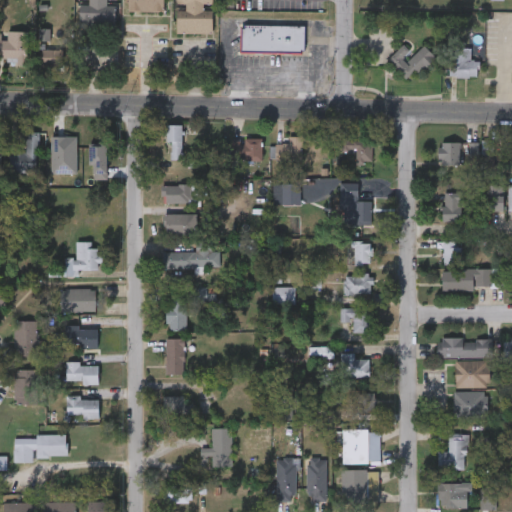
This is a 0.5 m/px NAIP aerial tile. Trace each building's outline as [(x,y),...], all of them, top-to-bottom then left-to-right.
[(118,1),(117,0),(89,0),(90,11),(109,11),(109,1),(118,1)] [(164,0),(164,10),(128,10),(128,0),(164,0)] [(176,0),(213,0),(213,33),(176,32),(176,0)] [(304,25),(304,51),(240,49),(240,23),(304,25)] [(0,30),(27,30),(27,60),(0,60),(0,30)] [(387,59),(403,44),(411,52),(422,42),(434,54),(408,80),(387,59)] [(479,75),(450,75),(449,46),(470,45),(470,57),(478,56),(479,75)] [(61,49),(61,65),(40,65),(40,49),(61,49)] [(183,122),(183,158),(170,158),(170,122),(183,122)] [(11,167),(11,142),(25,142),(25,130),(39,130),(38,168),(11,167)] [(263,136),(263,159),(244,159),(244,136),(263,136)] [(303,159),(273,159),(273,136),(303,136),(303,159)] [(355,151),(343,151),(343,136),(361,136),(361,143),(374,142),(374,162),(355,163),(355,151)] [(307,137),(329,137),(329,161),(307,161),(307,137)] [(495,139),(495,168),(482,168),(482,139),(495,139)] [(461,141),(461,164),(440,164),(440,141),(461,141)] [(104,156),(104,175),(77,175),(77,156),(104,156)] [(302,202),(282,202),(282,181),(302,181),(302,202)] [(343,181),(359,181),(359,199),(372,199),(372,222),(343,222),(343,181)] [(162,183),(195,183),(195,201),(162,201),(162,183)] [(482,183),(504,183),(505,210),(483,210),(482,183)] [(444,189),(472,189),(472,203),(463,203),(463,221),(444,221),(444,189)] [(199,212),(199,233),(165,233),(165,212),(199,212)] [(373,239),(374,262),(355,262),(354,240),(373,239)] [(444,240),(462,240),(462,264),(444,264),(444,240)] [(78,275),(50,275),(50,265),(66,265),(66,257),(77,257),(77,241),(100,242),(100,268),(78,268),(78,275)] [(221,250),(221,266),(164,267),(163,250),(198,249),(198,241),(211,241),(211,250),(221,250)] [(443,289),(443,269),(505,268),(505,289),(443,289)] [(345,273),(373,273),(373,292),(345,292),(345,273)] [(270,303),(270,284),(296,284),(296,303),(270,303)] [(62,309),(62,288),(96,288),(96,309),(62,309)] [(187,299),(187,329),(167,329),(167,299),(187,299)] [(341,306),(374,306),(374,331),(354,331),(354,320),(341,320),(341,306)] [(16,320),(38,320),(38,355),(16,355),(16,320)] [(98,326),(98,345),(66,345),(66,326),(98,326)] [(186,374),(167,374),(167,337),(186,337),(186,374)] [(439,356),(439,338),(494,338),(494,356),(439,356)] [(371,376),(341,376),(341,352),(356,352),(356,358),(371,358),(371,376)] [(456,387),(456,360),(490,360),(490,387),(456,387)] [(99,382),(67,382),(67,363),(99,363),(99,382)] [(36,402),(16,402),(16,368),(36,368),(36,402)] [(455,391),(488,391),(488,418),(455,418),(455,391)] [(377,408),(348,408),(348,403),(357,403),(357,392),(377,392),(377,408)] [(193,411),(164,411),(164,395),(193,395),(193,411)] [(99,396),(99,417),(83,417),(83,413),(67,413),(67,396),(99,396)] [(233,426),(233,466),(215,466),(215,426),(233,426)] [(370,458),(370,431),(381,431),(381,458),(370,458)] [(36,433),(68,433),(68,454),(35,454),(35,461),(15,461),(15,436),(36,436),(36,433)] [(449,451),(450,435),(469,435),(468,468),(439,468),(439,451),(449,451)] [(0,469),(0,454),(8,454),(8,469),(0,469)] [(327,500),(309,500),(309,456),(327,456),(327,500)] [(278,499),(278,457),(296,457),(296,499),(278,499)] [(370,468),(370,502),(343,502),(343,468),(370,468)] [(439,506),(439,483),(461,483),(461,506),(439,506)] [(165,501),(165,484),(192,484),(192,501),(165,501)]
